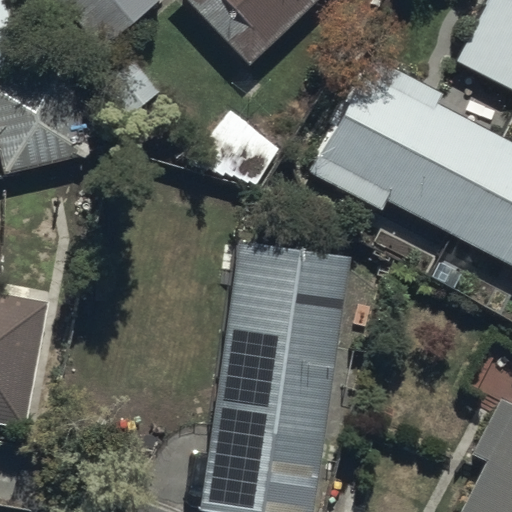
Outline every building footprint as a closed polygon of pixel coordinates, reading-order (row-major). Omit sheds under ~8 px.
[(25,0),(0,0),(0,57),(38,48),(25,0)] [(144,0),(63,0),(99,40),(144,0)] [(193,0),(247,56),(305,0),(193,0)] [(511,136),(504,132),(511,116),(511,0),(482,0),(454,53),(472,63),(450,104),(436,97),(441,87),(366,48),(306,166),(379,204),(386,191),(511,256),(511,269),(511,272),(511,136)] [(237,230),(200,500),(285,511),(307,511),(345,245),(237,230)] [(0,413),(25,417),(42,291),(0,285),(0,413)] [(482,453),(450,511),(511,511),(511,393),(511,395),(499,388),(469,446),(482,453)]
